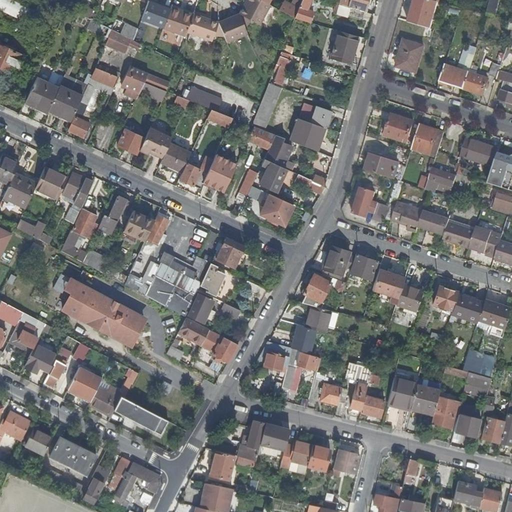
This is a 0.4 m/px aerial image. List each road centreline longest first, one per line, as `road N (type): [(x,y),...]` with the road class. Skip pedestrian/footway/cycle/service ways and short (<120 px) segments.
road 1 (residential): [(296,256),(0,119)]
road 2 (residential): [(0,381),(180,474)]
road 3 (residential): [(316,220),(501,282)]
road 4 (residential): [(219,400),(296,256)]
road 5 (residential): [(377,439),(219,400)]
road 6 (residential): [(364,82),(511,128)]
road 7 (residential): [(316,220),(364,82)]
road 8 (residential): [(511,472),(377,439)]
